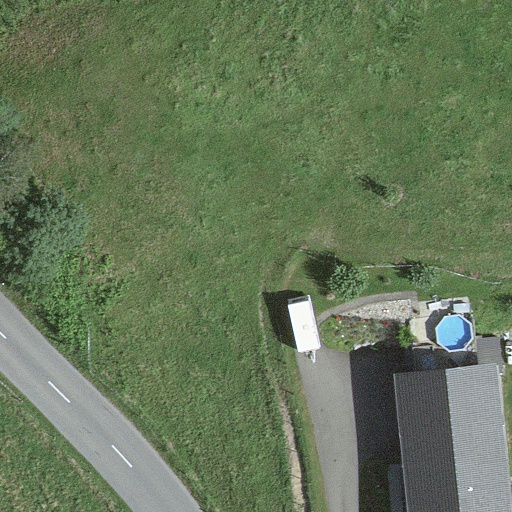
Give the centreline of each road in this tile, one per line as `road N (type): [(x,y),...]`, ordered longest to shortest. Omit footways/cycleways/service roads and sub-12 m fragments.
road 1 (tertiary): [(0,333),(129,463),(166,511)]
road 2 (track): [(302,308),(346,511)]
